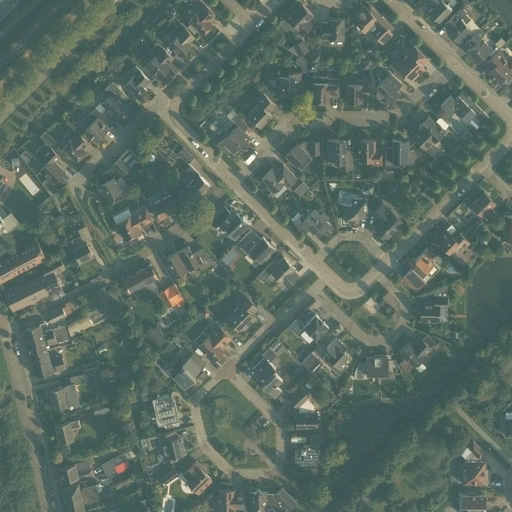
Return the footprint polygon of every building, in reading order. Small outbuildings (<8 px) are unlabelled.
[(443,0),(428,0),(427,1),(432,7),(428,11),(439,21),(451,9),(446,4),(443,0)] [(215,14),(205,4),(189,20),(202,34),(212,24),(208,19),(209,18),(210,19),(215,14)] [(291,25),(302,35),(314,23),(309,18),(313,14),(302,4),(294,12),(292,10),(285,16),(293,23),(291,25)] [(362,30),(372,20),(383,31),(377,38),(382,44),(392,34),(387,28),(390,25),(372,7),(368,10),(364,5),(354,15),(360,21),(357,25),(362,30)] [(462,7),(456,13),(445,23),(450,28),(448,30),(458,41),(471,28),(466,23),(470,18),(465,13),(466,12),(462,7)] [(344,39),(344,19),(329,19),(329,22),(321,22),(321,38),(329,38),(329,39),(344,39)] [(168,43),(180,56),(192,45),(189,42),(195,36),(181,22),(174,28),(179,32),(168,43)] [(477,60),(478,61),(491,48),(481,37),(484,33),(479,29),(465,43),(469,47),(467,50),(472,55),(471,56),(476,61),(477,60)] [(296,49),(300,55),(308,50),(304,44),(296,49)] [(412,79),(419,72),(424,67),(422,64),(428,58),(413,44),(406,51),(407,53),(396,63),(396,64),(398,66),(412,79)] [(168,63),(173,57),(163,47),(146,64),(159,77),(171,66),(168,63)] [(511,77),(511,69),(511,68),(511,58),(511,59),(509,61),(498,50),(485,63),(491,68),(488,71),(499,82),(502,78),(507,83),(511,77)] [(311,53),(311,61),(319,61),(319,56),(316,56),(316,53),(311,53)] [(301,64),(301,69),(307,69),(306,61),(298,56),(295,61),(301,64)] [(383,62),(378,57),(375,60),(380,65),(383,62)] [(394,70),(398,66),(396,64),(396,63),(394,61),(389,65),(394,70)] [(130,79),(128,78),(125,82),(125,83),(124,84),(138,98),(147,90),(142,85),(144,83),(145,84),(150,79),(135,65),(131,70),(134,74),(130,79)] [(301,91),(301,72),(288,72),(288,75),(279,75),(279,76),(274,81),(279,87),(279,94),(288,94),(288,91),(301,91)] [(386,101),(388,98),(391,100),(399,92),(397,89),(401,84),(390,73),(377,86),(379,89),(376,91),(376,95),(382,101),(386,101)] [(249,75),(243,81),(247,86),(251,86),(255,81),(249,75)] [(338,78),(328,78),(328,76),(313,76),(313,101),(328,101),(328,96),(338,96),(338,78)] [(110,95),(102,103),(100,102),(96,107),(101,112),(106,108),(117,119),(119,117),(119,116),(122,112),(123,113),(129,107),(122,101),(127,96),(112,81),(104,89),(110,95)] [(346,83),(346,101),(361,101),(361,98),(369,98),(369,81),(354,81),(354,83),(346,83)] [(475,120),(483,111),(474,102),(474,103),(471,100),(472,100),(462,91),(455,98),(453,98),(450,95),(441,104),(450,113),(454,109),(466,121),(471,116),(475,120)] [(270,112),(276,106),(263,93),(256,100),(259,103),(247,114),(260,127),(272,115),(270,112)] [(224,101),(230,107),(234,103),(234,97),(231,94),(224,101)] [(96,141),(108,128),(101,121),(106,117),(101,112),(96,107),(83,120),(89,125),(84,129),(96,141)] [(223,127),(211,138),(216,143),(217,142),(219,144),(221,145),(224,143),(233,152),(235,151),(236,152),(240,147),(239,146),(240,145),(241,145),(250,137),(244,131),(249,126),(236,113),(231,119),(233,121),(225,129),(223,127)] [(419,130),(412,137),(425,149),(434,141),(446,130),(436,120),(434,121),(429,116),(419,126),(422,129),(420,131),(419,130)] [(472,135),(467,130),(461,137),(465,141),(472,135)] [(64,139),(67,143),(62,148),(75,161),(86,151),(83,148),(89,142),(78,132),(73,138),(69,134),(67,134),(64,137),(64,139)] [(339,139),(327,139),(327,158),(336,158),(336,161),(340,161),(340,168),(352,168),(352,153),(345,153),(345,141),(339,141),(339,139)] [(374,139),(371,139),(358,139),(358,159),(370,159),(370,164),(381,164),(381,148),(374,148),(374,139)] [(414,156),(413,156),(413,149),(408,149),(408,141),(399,141),(399,139),(392,139),(392,147),(385,147),(385,165),(393,165),(393,163),(399,162),(399,159),(407,159),(407,165),(414,165),(414,156)] [(297,143),(286,155),(296,165),(308,154),(307,153),(311,153),(311,154),(319,154),(319,141),(303,141),(299,145),(297,143)] [(60,156),(54,150),(46,142),(37,151),(48,162),(40,169),(54,183),(65,171),(55,162),(60,156)] [(54,150),(60,156),(64,153),(58,146),(54,150)] [(178,153),(188,163),(193,157),(183,147),(178,153)] [(119,158),(114,163),(115,165),(109,172),(107,170),(97,180),(100,184),(97,186),(100,193),(102,192),(106,199),(111,196),(114,201),(122,197),(119,192),(122,190),(116,180),(123,173),(124,174),(139,159),(129,148),(119,158)] [(444,153),(436,156),(439,162),(446,159),(444,153)] [(267,184),(266,185),(273,193),(283,183),(287,187),(296,177),(283,164),(276,172),(272,168),(262,178),(267,184)] [(186,186),(197,198),(210,185),(191,165),(186,170),(191,176),(192,175),(194,178),(186,186)] [(0,221),(3,219),(3,218),(0,214),(0,198),(5,192),(8,184),(2,176),(0,177),(0,221)] [(304,180),(294,189),(300,195),(310,186),(304,180)] [(366,182),(363,191),(372,193),(375,184),(366,182)] [(389,182),(380,182),(380,193),(389,193),(389,182)] [(175,199),(182,195),(171,184),(166,187),(170,195),(153,204),(160,219),(180,208),(175,199)] [(424,188),(420,193),(425,198),(429,194),(430,193),(424,188)] [(469,206),(478,215),(486,223),(499,211),(493,205),(495,202),(484,191),(469,206)] [(367,216),(367,198),(351,198),(351,203),(336,203),(336,213),(345,213),(345,222),(359,222),(359,216),(367,216)] [(385,238),(402,221),(391,210),(390,211),(382,203),(372,213),(381,221),(374,227),(385,238)] [(243,216),(242,217),(237,212),(236,214),(231,209),(229,211),(225,206),(210,221),(215,226),(218,223),(223,228),(224,226),(228,230),(227,231),(234,238),(250,223),(243,216)] [(116,222),(125,239),(140,231),(138,227),(152,220),(146,208),(132,215),(131,214),(116,222)] [(323,229),(325,231),(331,225),(326,220),(329,217),(323,211),(320,214),(314,209),(305,218),(301,214),(294,221),(305,232),(309,228),(313,232),(317,228),(321,231),(323,229)] [(3,219),(0,221),(8,231),(19,222),(11,212),(3,218),(3,219)] [(61,212),(55,216),(59,222),(65,219),(61,212)] [(511,213),(511,214),(510,212),(505,212),(504,214),(503,214),(503,224),(501,224),(501,238),(511,238),(511,213)] [(77,229),(82,238),(76,241),(75,238),(69,241),(79,262),(93,254),(87,242),(93,238),(86,225),(77,229)] [(446,229),(436,239),(448,252),(453,247),(459,252),(469,242),(457,229),(451,235),(446,229)] [(471,238),(475,234),(470,229),(465,233),(471,238)] [(247,243),(242,248),(247,253),(249,251),(261,263),(275,248),(274,247),(276,246),(271,241),(269,242),(263,236),(260,238),(256,234),(247,243)] [(237,243),(242,248),(247,243),(242,238),(237,243)] [(0,259),(0,282),(46,257),(37,240),(0,259)] [(474,244),(469,249),(474,254),(479,249),(474,244)] [(197,270),(206,264),(198,249),(192,252),(188,245),(178,251),(188,270),(195,266),(197,270)] [(435,255),(427,247),(415,259),(414,258),(409,264),(412,267),(403,277),(416,290),(426,280),(422,276),(433,264),(430,260),(435,255)] [(181,273),(188,270),(178,251),(167,257),(171,264),(166,267),(174,282),(183,277),(181,273)] [(44,273),(5,293),(13,310),(61,286),(55,273),(64,268),(59,257),(41,266),(44,273)] [(263,280),(272,271),(282,282),(282,281),(287,286),(298,275),(293,270),(295,268),(284,257),(278,262),(277,261),(274,264),(271,262),(258,275),(263,280)] [(149,291),(151,290),(156,288),(152,280),(157,277),(150,264),(123,279),(131,292),(145,284),(149,291)] [(233,277),(228,283),(234,289),(239,283),(233,277)] [(164,303),(174,298),(176,302),(183,299),(174,282),(168,286),(168,287),(159,291),(158,292),(162,300),(164,303)] [(105,286),(99,289),(105,303),(108,301),(111,300),(105,286)] [(124,312),(117,297),(112,288),(107,290),(111,299),(119,315),(124,312)] [(226,316),(230,320),(230,322),(235,326),(236,327),(241,332),(249,324),(249,325),(253,320),(256,317),(252,314),(258,308),(245,294),(239,301),(240,302),(226,316)] [(434,296),(434,302),(420,302),(420,321),(429,321),(429,322),(439,322),(439,307),(447,307),(447,296),(434,296)] [(111,307),(108,301),(67,324),(68,329),(89,318),(92,325),(105,318),(114,313),(111,307)] [(211,311),(205,305),(199,311),(205,318),(211,311)] [(62,307),(60,308),(47,314),(51,323),(66,316),(62,307)] [(316,339),(328,327),(316,314),(303,326),(302,325),(303,323),(297,318),(289,326),(298,336),(305,329),(316,339)] [(43,335),(40,324),(23,328),(27,344),(60,334),(58,328),(45,331),(46,334),(43,335)] [(159,325),(143,334),(151,349),(167,340),(159,325)] [(201,348),(206,354),(205,355),(206,357),(208,358),(208,359),(210,359),(211,358),(213,360),(224,349),(222,347),(231,337),(219,325),(209,335),(209,334),(198,345),(201,348)] [(31,359),(47,353),(45,345),(68,339),(64,326),(58,328),(60,334),(27,344),(31,359)] [(344,345),(336,337),(327,346),(330,350),(323,358),(339,374),(347,366),(345,364),(351,357),(344,350),(343,351),(341,349),(344,345)] [(414,366),(419,360),(431,348),(421,337),(414,344),(411,340),(400,352),(405,357),(399,363),(407,371),(413,365),(414,366)] [(275,352),(269,346),(262,354),(264,357),(253,368),(258,373),(260,371),(265,377),(261,381),(264,384),(262,385),(274,397),(281,390),(276,385),(282,379),(275,372),(275,373),(272,370),(275,367),(270,361),(275,356),(275,352)] [(173,377),(184,389),(196,377),(193,375),(206,363),(194,351),(182,364),(184,366),(173,377)] [(313,373),(323,363),(312,352),(301,362),(313,373)] [(47,353),(31,359),(36,376),(65,367),(62,356),(49,360),(47,353)] [(362,362),(362,370),(362,373),(371,373),(371,383),(378,383),(378,377),(393,377),(393,359),(388,359),(388,357),(380,357),(380,356),(374,356),(374,357),(366,357),(366,362),(362,362)] [(98,361),(81,365),(83,372),(100,368),(98,361)] [(100,369),(84,373),(70,377),(72,384),(85,381),(102,377),(100,369)] [(54,408),(66,405),(67,411),(67,412),(77,407),(73,389),(69,390),(68,384),(53,388),(54,388),(47,389),(48,395),(51,394),(54,408)] [(305,429),(313,429),(313,427),(317,427),(317,412),(314,412),(314,405),(306,397),(308,395),(302,388),(290,400),(297,407),(297,406),(299,408),(301,408),(301,412),(296,412),(296,417),(294,417),(294,422),(296,422),(296,427),(305,427),(305,429)] [(157,395),(156,396),(152,397),(156,415),(155,416),(157,424),(158,424),(163,423),(163,424),(166,426),(166,425),(164,423),(178,419),(177,414),(178,414),(174,398),(173,398),(171,393),(157,396),(159,392),(158,392),(157,395)] [(334,395),(329,401),(334,406),(339,400),(334,395)] [(113,409),(110,399),(92,405),(95,415),(113,409)] [(505,436),(511,435),(511,418),(505,419),(505,424),(502,424),(502,431),(505,431),(505,436)] [(55,424),(59,441),(74,438),(71,428),(80,426),(78,419),(70,421),(55,424)] [(181,436),(178,436),(176,437),(174,430),(147,437),(150,448),(160,445),(164,462),(177,459),(176,456),(185,453),(181,436)] [(296,462),(307,473),(315,466),(315,459),(318,459),(318,454),(330,454),(330,443),(329,443),(329,435),(306,435),(306,443),(303,443),(303,447),(301,447),(300,450),(296,450),(296,462)] [(485,452),(484,452),(473,440),(467,446),(472,451),(465,458),(465,461),(464,461),(464,463),(459,463),(459,481),(464,481),(464,483),(485,483),(485,481),(487,481),(487,474),(485,474),(485,461),(477,461),(477,459),(479,458),(485,452)] [(132,442),(121,448),(123,452),(127,459),(137,453),(132,442)] [(123,452),(114,457),(101,464),(105,471),(115,466),(118,464),(127,459),(123,452)] [(61,478),(62,480),(78,476),(77,470),(90,466),(89,459),(58,466),(60,472),(59,474),(60,477),(61,478)] [(186,481),(194,488),(198,493),(212,479),(201,468),(202,467),(196,460),(183,474),(188,479),(186,481)] [(115,466),(105,471),(108,477),(118,472),(115,466)] [(179,474),(174,468),(160,479),(164,485),(179,474)] [(100,483),(95,484),(82,487),(83,491),(81,491),(78,482),(62,486),(65,499),(97,492),(102,490),(100,483)] [(304,486),(309,491),(309,490),(313,487),(309,482),(304,486)] [(266,511),(267,507),(272,507),(276,511),(284,511),(288,507),(290,509),(297,503),(281,488),(275,494),(273,497),(269,493),(267,493),(267,491),(261,491),(258,488),(255,491),(250,491),(250,511),(266,511)] [(234,493),(234,490),(218,489),(218,496),(216,496),(216,504),(218,503),(218,510),(234,510),(234,508),(244,508),(244,493),(234,493)] [(99,499),(97,492),(65,499),(67,511),(75,511),(85,510),(82,499),(85,499),(86,502),(99,499)] [(483,510),(481,509),(481,505),(485,505),(485,495),(478,495),(478,493),(469,493),(469,495),(461,495),(461,505),(462,505),(463,508),(464,510),(467,511),(486,511),(484,509),(483,510)]
